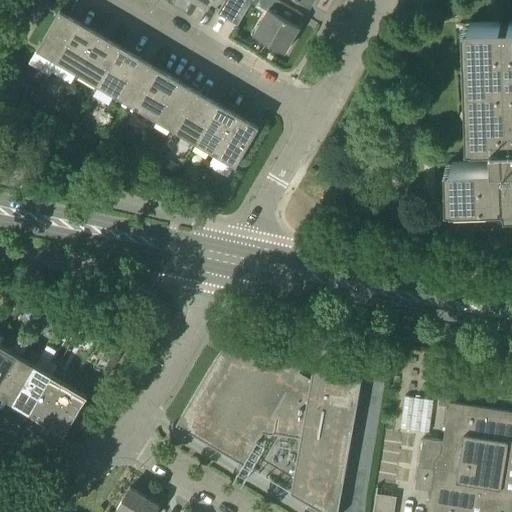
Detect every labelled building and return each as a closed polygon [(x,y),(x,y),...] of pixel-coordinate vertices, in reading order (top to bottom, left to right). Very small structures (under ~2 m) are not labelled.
[(269,8),(254,34),(285,52),(300,26),(296,24),(302,14),(279,0),(225,0),(218,13),(238,25),(252,1),(257,3),(258,2),(269,8)] [(59,60),(81,21),(61,9),(38,48),(59,60)] [(59,60),(78,71),(101,32),(81,21),(59,60)] [(493,153),(485,153),(484,153),(484,161),(452,162),(453,204),(505,203),(505,204),(511,203),(511,22),(470,24),(473,144),(493,143),(493,153)] [(101,32),(78,71),(98,83),(121,44),(101,32)] [(118,94),(140,55),(121,44),(98,83),(118,94)] [(137,106),(160,67),(140,55),(118,94),(137,106)] [(137,106),(157,117),(180,78),(160,67),(137,106)] [(157,117),(176,129),(199,90),(180,78),(157,117)] [(176,129),(196,140),(219,101),(199,90),(176,129)] [(196,140),(216,152),(239,113),(219,101),(196,140)] [(259,125),(239,113),(216,152),(236,164),(259,125)] [(197,183),(198,181),(188,176),(183,185),(193,191),(197,183)] [(46,318),(57,324),(61,317),(50,311),(46,318)] [(1,343),(0,344),(0,384),(18,353),(1,343)] [(48,344),(42,355),(51,360),(57,350),(48,344)] [(220,354),(218,353),(176,424),(244,464),(268,424),(274,428),(271,433),(301,437),(291,492),(324,511),(338,511),(363,374),(314,365),(311,377),(300,370),(305,362),(240,347),(239,349),(226,346),(220,354)] [(18,353),(0,384),(0,393),(13,401),(36,364),(18,353)] [(36,364),(13,401),(31,411),(53,374),(36,364)] [(53,374),(31,411),(48,422),(70,384),(53,374)] [(70,384),(48,422),(66,432),(88,395),(70,384)] [(431,428),(432,395),(404,394),(403,427),(431,428)] [(511,511),(511,411),(450,402),(449,402),(443,440),(423,437),(416,480),(432,483),(427,511),(511,511)] [(154,511),(159,504),(130,487),(115,511),(154,511)] [(373,511),(394,511),(396,502),(375,499),(373,511)]
